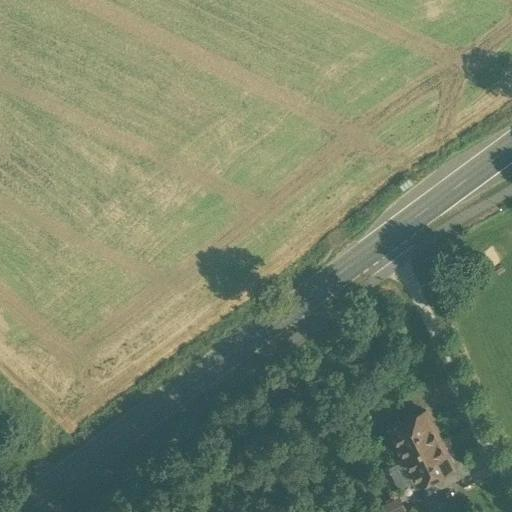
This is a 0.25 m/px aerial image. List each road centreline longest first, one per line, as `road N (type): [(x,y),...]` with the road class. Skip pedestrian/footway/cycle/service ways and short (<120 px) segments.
road 1 (secondary): [(386,239),(17,511)]
road 2 (residential): [(386,239),(511,483)]
road 3 (secondary): [(511,147),(386,239)]
